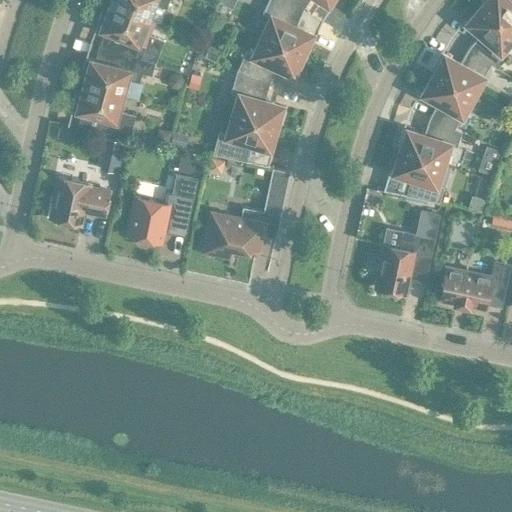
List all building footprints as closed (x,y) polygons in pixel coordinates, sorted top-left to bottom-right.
[(109,0),(108,4),(147,19),(153,3),(165,8),(167,0),(109,0)] [(220,0),(219,3),(231,8),(234,0),(220,0)] [(269,17),(261,35),(302,54),(310,35),(314,36),(315,35),(295,26),(302,10),(284,0),(267,0),(262,13),(269,17)] [(284,0),(302,10),(308,0),(320,0),(330,6),(334,0),(284,0)] [(480,5),(511,32),(511,0),(508,0),(509,0),(508,0),(479,0),(483,2),(480,5)] [(154,22),(147,19),(108,4),(105,12),(101,10),(94,27),(120,38),(115,51),(139,59),(139,58),(153,63),(162,41),(148,36),(154,22)] [(479,34),(468,48),(490,63),(490,64),(496,68),(507,56),(501,50),(511,37),(511,32),(480,5),(467,21),(464,19),(462,20),(479,34)] [(235,71),(268,83),(276,67),(296,76),(304,59),(300,57),(302,54),(261,35),(252,54),(245,51),(235,71)] [(188,36),(184,48),(196,51),(199,40),(188,36)] [(220,51),(208,46),(203,56),(214,61),(220,51)] [(490,64),(490,63),(468,48),(459,63),(440,52),(431,68),(434,70),(432,74),(472,96),(490,64)] [(84,76),(81,84),(122,95),(126,79),(138,82),(140,72),(150,75),(153,63),(139,58),(139,59),(115,51),(112,64),(84,57),(79,74),(84,76)] [(237,95),(231,115),(275,127),(280,107),(284,108),(285,107),(264,100),(268,83),(235,71),(229,93),(237,95)] [(176,73),(175,73),(174,73),(172,74),(171,74),(170,75),(169,76),(168,77),(168,78),(167,80),(167,81),(167,82),(168,84),(168,85),(169,86),(170,87),(171,88),(172,88),(174,89),(175,89),(176,89),(178,88),(179,88),(180,87),(181,86),(182,85),(182,84),(183,82),(183,81),(183,80),(182,78),(182,77),(181,76),(180,75),(179,74),(178,73),(176,73)] [(191,73),(186,87),(197,90),(201,76),(191,73)] [(453,128),(454,128),(472,96),(432,74),(422,92),(418,90),(418,92),(437,102),(428,118),(453,128)] [(117,111),(122,95),(81,84),(79,93),(75,91),(70,109),(97,117),(94,130),(128,137),(134,116),(117,111)] [(273,131),(275,127),(231,115),(226,134),(218,132),(211,154),(246,161),(251,144),(272,150),(277,132),(273,131)] [(454,128),(453,128),(428,118),(423,134),(402,128),(396,146),(400,147),(399,150),(442,164),(448,145),(456,147),(461,131),(454,128)] [(157,128),(154,142),(168,145),(171,131),(157,128)] [(171,132),(169,145),(185,148),(187,135),(171,132)] [(442,164),(399,150),(392,170),(389,169),(388,171),(409,177),(403,195),(438,202),(443,186),(435,184),(442,164)] [(176,170),(199,175),(202,160),(179,155),(176,170)] [(101,159),(99,169),(116,172),(118,162),(101,159)] [(210,159),(207,172),(220,175),(223,162),(210,159)] [(280,209),(288,171),(271,168),(263,205),(280,209)] [(171,193),(167,192),(164,203),(134,196),(126,235),(135,237),(135,241),(137,245),(145,246),(149,244),(150,240),(160,242),(163,228),(184,233),(196,178),(175,174),(171,193)] [(89,183),(58,176),(49,219),(80,225),(83,208),(90,210),(90,211),(104,214),(109,191),(88,186),(89,183)] [(467,207),(480,210),(483,199),(471,195),(467,207)] [(229,243),(258,249),(265,211),(241,207),(239,217),(210,211),(202,251),(226,256),(229,243)] [(511,220),(492,217),(490,229),(511,233),(511,220)] [(397,247),(383,244),(374,287),(405,294),(412,262),(427,265),(432,238),(401,231),(397,247)] [(508,264),(494,261),(491,276),(445,266),(438,298),(454,302),(453,304),(469,307),(469,305),(484,308),(490,283),(504,286),(508,264)]
